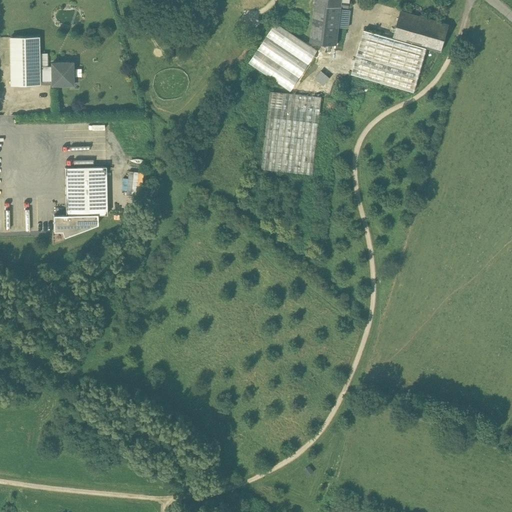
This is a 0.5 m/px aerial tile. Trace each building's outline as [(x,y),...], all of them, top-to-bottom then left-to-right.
[(341,0),(315,0),(310,42),(337,45),(341,7),(342,2),(341,0)] [(449,25),(401,11),(393,37),(426,47),(441,51),(449,25)] [(377,22),(390,24),(391,14),(379,12),(377,22)] [(276,22),(249,60),(289,88),(316,50),(276,22)] [(364,30),(352,73),(414,91),(426,47),(393,37),(393,38),(364,30)] [(10,37),(11,85),(39,84),(39,81),(39,67),(38,37),(10,37)] [(52,66),(39,67),(39,81),(52,81),(53,84),(73,84),(72,63),(52,63),(52,66)] [(321,97),(270,91),(262,169),(312,174),(321,97)] [(106,166),(65,167),(66,215),(94,214),(97,214),(107,214),(106,166)] [(66,215),(54,215),(54,240),(98,224),(97,214),(94,214),(66,215)]
